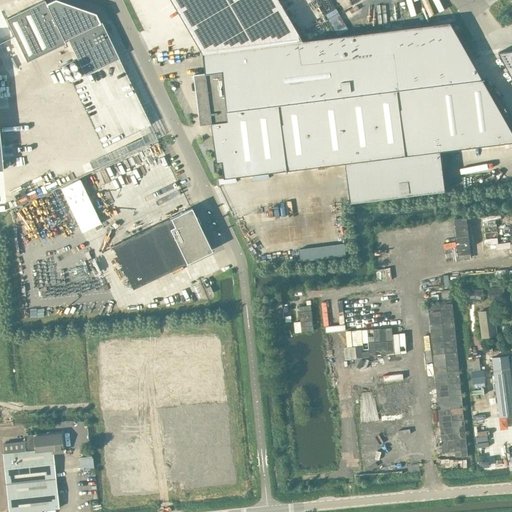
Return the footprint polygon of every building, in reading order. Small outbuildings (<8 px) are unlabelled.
[(95,13),(55,0),(53,0),(46,4),(44,1),(6,19),(26,62),(65,43),(63,40),(67,38),(84,74),(70,81),(102,148),(150,125),(101,22),(99,23),(95,13)] [(280,0),(172,0),(203,53),(304,40),(280,0)] [(451,22),(304,40),(203,53),(206,73),(195,74),(201,125),(212,124),(217,162),(223,161),(225,178),(287,170),(288,172),(288,170),(333,164),(345,163),(350,202),(446,190),(441,151),(511,142),(511,130),(483,79),(486,79),(483,79),(451,22)] [(511,50),(499,52),(511,75),(511,50)] [(169,219),(90,256),(110,299),(186,263),(211,251),(199,226),(200,226),(199,224),(200,223),(197,217),(196,218),(191,208),(169,218),(169,219)] [(504,287),(489,288),(490,300),(505,299),(504,287)] [(483,289),(468,290),(469,302),(484,301),(483,289)] [(352,301),(340,302),(343,338),(356,337),(352,301)] [(483,337),(496,336),(493,310),(479,312),(483,337)] [(506,311),(498,312),(499,322),(507,321),(506,311)] [(509,355),(492,357),(494,376),(496,385),(499,417),(511,415),(511,380),(511,373),(509,359),(509,355)] [(2,443),(3,453),(2,454),(8,511),(22,511),(59,508),(53,453),(62,452),(61,434),(33,437),(34,450),(26,451),(25,441),(2,443)]
